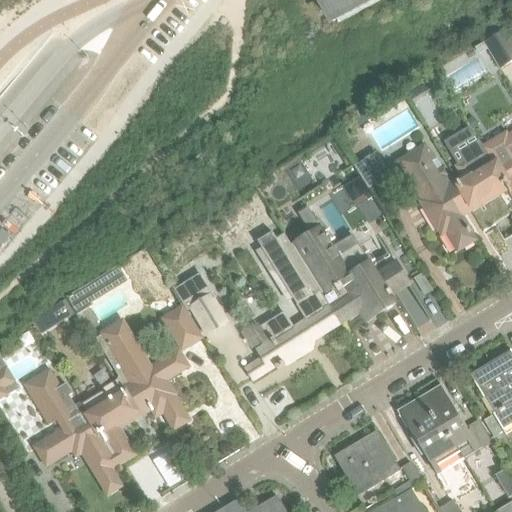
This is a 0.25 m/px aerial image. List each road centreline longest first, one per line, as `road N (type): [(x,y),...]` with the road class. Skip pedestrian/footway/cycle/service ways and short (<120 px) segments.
road 1 (residential): [(511,309),(286,449)]
road 2 (tertiary): [(0,198),(115,51),(140,0)]
road 3 (residential): [(286,449),(182,511)]
